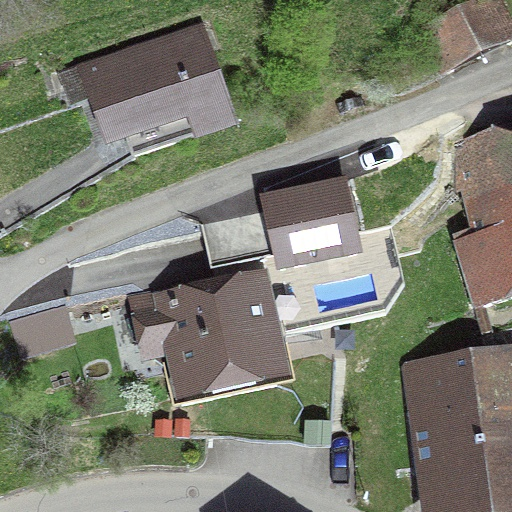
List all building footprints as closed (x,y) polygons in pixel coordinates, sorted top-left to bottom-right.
[(487,0),(481,0),(428,26),(449,71),(510,43),(487,0)] [(124,129),(133,157),(232,123),(201,34),(83,74),(104,136),(124,129)] [(455,237),(476,309),(511,298),(511,129),(456,146),(452,192),(460,190),(468,216),(481,219),(485,233),(455,237)] [(267,211),(211,223),(220,266),(276,254),(280,270),(356,254),(342,184),(265,200),(267,211)] [(177,347),(186,388),(274,370),(267,340),(256,286),(138,311),(147,354),(177,347)] [(22,355),(72,341),(63,307),(12,322),(22,355)] [(177,435),(330,444),(337,326),(267,340),(274,370),(186,388),(177,435)] [(438,511),(447,511),(446,511),(486,511),(511,508),(511,350),(406,365),(425,511),(438,511)]
